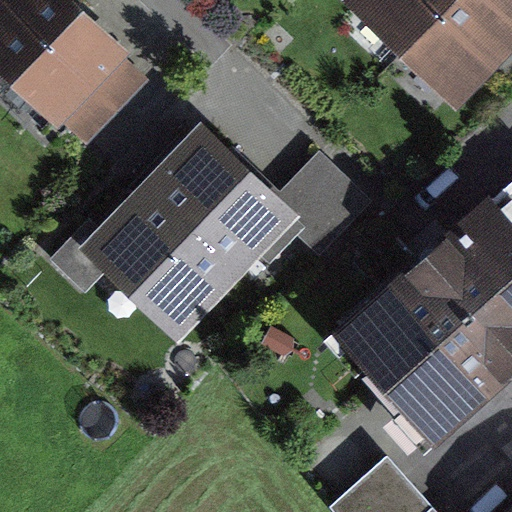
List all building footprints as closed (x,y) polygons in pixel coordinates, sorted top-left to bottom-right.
[(128,35),(91,0),(18,0),(0,19),(0,57),(55,110),(128,35)] [(361,0),(408,44),(449,0),(361,0)] [(458,90),(511,32),(511,0),(449,0),(408,44),(458,90)] [(295,191),(208,111),(88,243),(176,322),(295,191)] [(511,187),(497,202),(487,191),(337,331),(441,441),(511,375),(511,187)]
